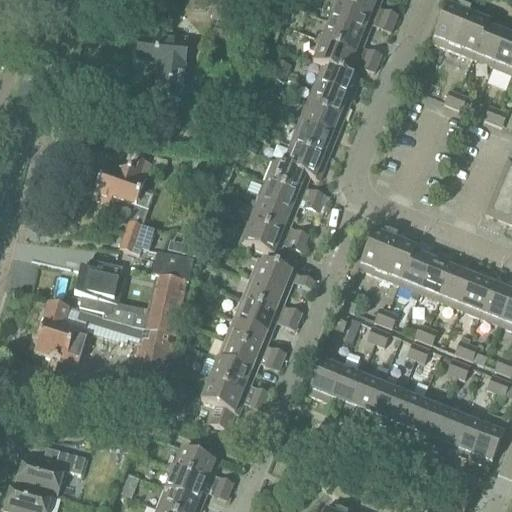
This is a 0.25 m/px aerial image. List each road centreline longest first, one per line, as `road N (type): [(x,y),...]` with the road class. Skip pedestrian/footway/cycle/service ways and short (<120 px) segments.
road 1 (residential): [(240,511),(359,200)]
road 2 (residential): [(359,200),(364,167),(433,0)]
road 3 (tertiary): [(0,203),(55,0)]
road 4 (residential): [(511,260),(359,200)]
